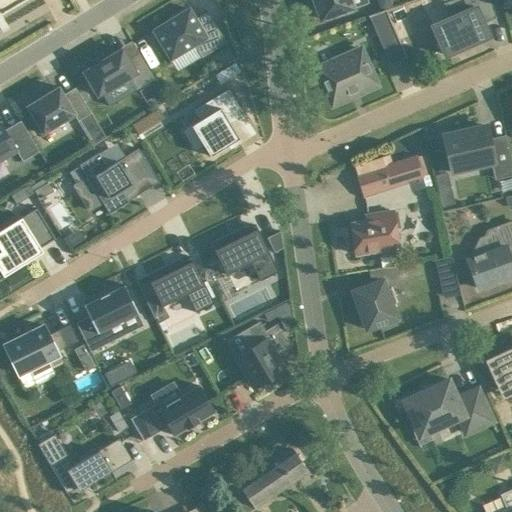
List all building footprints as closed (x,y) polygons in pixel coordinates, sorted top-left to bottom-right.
[(314,0),(315,2),(312,3),(316,16),(320,15),(321,19),(353,7),(350,0),(314,0)] [(390,0),(376,0),(380,11),(393,6),(390,0)] [(431,22),(437,36),(446,55),(473,43),(486,37),(489,36),(488,33),(483,22),(482,21),(483,21),(494,16),(495,18),(496,18),(490,0),(442,0),(443,1),(444,2),(446,1),(452,14),(431,22)] [(153,30),(171,59),(194,45),(201,57),(226,42),(207,11),(195,18),(189,8),(153,30)] [(386,9),(369,15),(390,63),(406,56),(386,9)] [(136,72),(122,48),(98,62),(97,59),(85,66),(87,69),(83,71),(98,95),(136,72)] [(361,48),(317,67),(325,87),(327,101),(331,100),(333,104),(377,85),(361,48)] [(214,75),(219,84),(233,75),(227,66),(214,75)] [(63,94),(58,86),(26,106),(43,134),(74,115),(77,121),(91,113),(75,87),(63,94)] [(244,115),(228,89),(202,105),(208,115),(183,130),(195,149),(203,144),(211,156),(239,138),(230,123),(244,115)] [(0,121),(0,159),(16,150),(22,161),(39,151),(20,120),(5,129),(0,121)] [(138,134),(143,130),(137,121),(132,124),(138,134)] [(486,125),(443,135),(452,171),(493,162),(497,177),(511,173),(511,161),(506,137),(490,141),(486,125)] [(106,136),(100,127),(87,135),(93,144),(106,136)] [(99,152),(79,164),(110,213),(129,201),(122,190),(133,183),(118,160),(108,167),(99,152)] [(354,165),(357,174),(356,175),(363,195),(424,176),(417,154),(391,162),(389,154),(354,165)] [(445,172),(443,161),(436,162),(438,173),(445,172)] [(48,182),(40,187),(35,190),(40,199),(45,195),(53,190),(48,182)] [(450,185),(437,188),(442,206),(455,203),(450,185)] [(17,203),(25,198),(19,189),(11,195),(17,203)] [(0,249),(0,269),(3,275),(32,257),(30,253),(55,237),(37,206),(0,228),(0,248),(1,249),(0,249)] [(355,253),(375,250),(381,249),(382,255),(400,252),(393,210),(366,215),(367,221),(350,223),(355,253)] [(511,221),(489,230),(487,234),(478,237),(470,254),(471,257),(468,258),(478,287),(509,276),(504,261),(511,257),(511,221)] [(229,233),(211,242),(226,274),(251,261),(260,280),(278,271),(255,224),(230,237),(229,233)] [(280,230),(267,237),(274,251),(283,247),(280,230)] [(432,259),(432,260),(437,259),(445,294),(459,291),(459,294),(460,294),(452,255),(432,259)] [(164,265),(146,274),(162,306),(186,293),(196,312),(214,303),(191,256),(166,269),(164,265)] [(382,279),(353,290),(367,328),(396,317),(391,304),(397,302),(391,286),(385,288),(382,279)] [(91,352),(116,339),(109,326),(137,312),(137,313),(138,312),(126,283),(123,285),(108,292),(100,296),(100,297),(85,304),(83,304),(89,315),(76,322),(91,352)] [(273,308),(277,315),(285,329),(292,325),(289,300),(273,308)] [(169,317),(166,311),(155,317),(157,322),(169,317)] [(248,348),(235,356),(254,388),(257,386),(259,389),(271,382),(269,379),(285,369),(278,357),(292,349),(277,323),(265,330),(260,320),(239,332),(248,348)] [(49,334),(44,324),(5,344),(20,373),(31,368),(34,374),(51,366),(47,360),(59,354),(57,351),(79,340),(71,324),(49,334)] [(74,348),(86,371),(96,366),(84,343),(74,348)] [(511,348),(488,360),(500,387),(511,381),(511,348)] [(104,372),(110,385),(126,377),(120,365),(104,372)] [(406,404),(417,430),(426,425),(457,412),(466,431),(493,419),(478,388),(457,397),(448,378),(412,395),(415,400),(406,404)] [(212,412),(211,411),(214,410),(199,384),(159,408),(156,402),(130,417),(143,439),(168,425),(173,434),(186,426),(186,427),(212,412)] [(121,385),(111,391),(120,408),(130,402),(121,385)] [(511,420),(511,413),(506,401),(495,406),(504,424),(511,420)] [(128,426),(122,417),(113,422),(119,431),(128,426)] [(132,459),(119,437),(73,465),(55,433),(37,443),(67,493),(77,486),(79,490),(132,459)] [(293,450),(241,486),(237,488),(227,474),(219,479),(242,511),(246,511),(255,506),(255,507),(308,471),(293,450)] [(488,460),(494,474),(508,468),(502,453),(488,460)]
